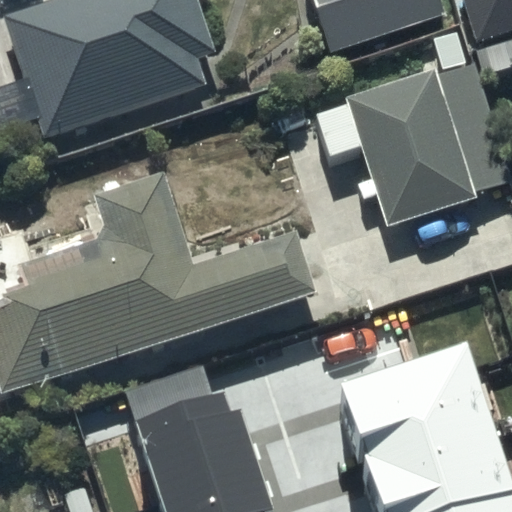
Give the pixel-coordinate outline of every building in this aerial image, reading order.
[(64,0),(0,20),(0,31),(36,145),(199,94),(190,66),(210,60),(191,0),(64,0)] [(439,0),(313,0),(331,52),(444,15),(439,0)] [(511,0),(464,0),(477,39),(511,27),(511,0)] [(343,106),(383,234),(473,205),(471,199),(508,187),(471,71),(432,83),(431,78),(343,106)] [(0,277),(0,399),(308,297),(290,244),(190,277),(159,184),(71,214),(83,250),(0,277)] [(511,511),(511,500),(467,370),(341,413),(375,511),(511,511)] [(270,511),(230,392),(129,425),(158,511),(270,511)]
